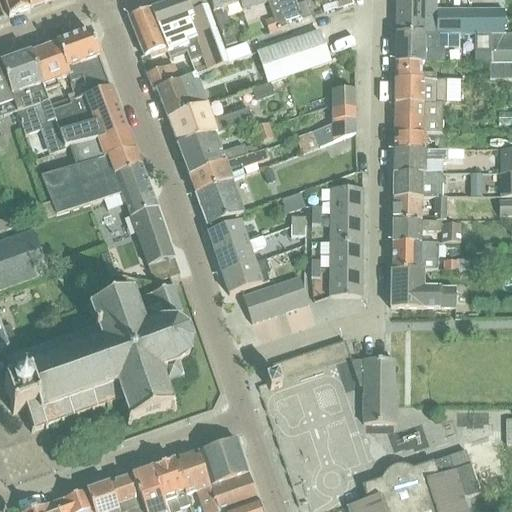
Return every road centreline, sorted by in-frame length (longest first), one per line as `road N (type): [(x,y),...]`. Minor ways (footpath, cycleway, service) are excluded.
road 1 (residential): [(229,359),(375,314),(382,0)]
road 2 (residential): [(229,359),(102,10)]
road 3 (residential): [(0,506),(250,415)]
